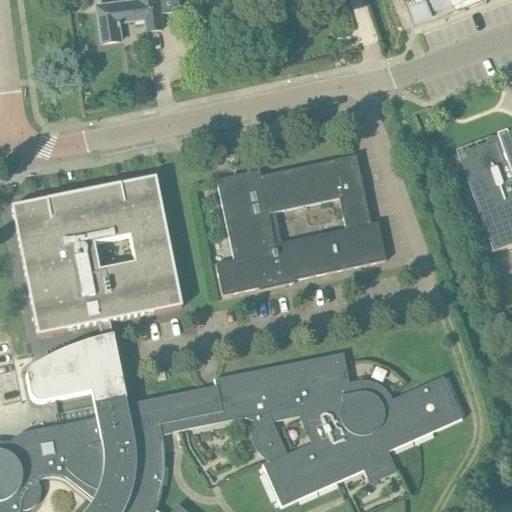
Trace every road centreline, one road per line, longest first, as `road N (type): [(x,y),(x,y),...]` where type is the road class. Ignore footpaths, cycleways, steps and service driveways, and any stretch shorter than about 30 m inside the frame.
road 1 (residential): [(135,359),(435,294),(358,84)]
road 2 (residential): [(10,135),(59,147),(358,84)]
road 3 (track): [(435,294),(479,439),(434,511)]
road 4 (residential): [(358,84),(511,35)]
